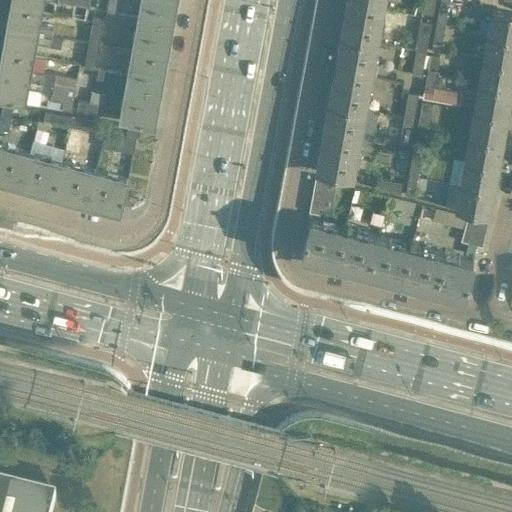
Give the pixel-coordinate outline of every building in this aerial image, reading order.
[(8,0),(0,58),(0,95),(29,100),(44,0),(8,0)] [(139,0),(121,119),(157,125),(176,0),(139,0)] [(378,42),(385,0),(349,0),(343,36),(378,42)] [(432,14),(433,0),(422,0),(420,12),(432,14)] [(438,5),(435,26),(444,27),(447,7),(438,5)] [(511,13),(493,10),(489,35),(511,39),(511,13)] [(421,19),(418,33),(429,35),(431,21),(421,19)] [(441,43),(444,27),(435,26),(432,42),(441,43)] [(426,50),(429,35),(418,33),(415,48),(426,50)] [(511,64),(511,39),(489,35),(484,60),(511,64)] [(366,109),(378,42),(343,36),(340,51),(339,50),(332,88),(333,88),(331,103),(366,109)] [(424,62),(426,50),(415,48),(413,60),(424,62)] [(437,55),(428,54),(425,75),(434,77),(437,55)] [(422,75),(424,62),(413,60),(411,73),(422,75)] [(511,89),(511,64),(484,60),(480,84),(511,89)] [(77,73),(77,64),(59,62),(58,71),(77,73)] [(51,99),(73,102),(76,75),(54,72),(51,99)] [(459,103),(460,91),(432,87),(434,77),(425,75),(421,97),(459,103)] [(508,114),(511,92),(511,89),(480,84),(475,108),(471,135),(503,141),(508,114)] [(416,93),(406,91),(404,104),(414,106),(416,93)] [(427,127),(430,109),(431,102),(423,101),(419,126),(427,127)] [(353,177),(366,109),(331,103),(328,118),(327,117),(320,155),(321,155),(319,169),(318,169),(317,170),(353,177)] [(412,118),(414,106),(404,104),(402,116),(412,118)] [(410,132),(412,118),(402,116),(400,130),(410,132)] [(129,169),(139,127),(107,119),(97,161),(129,169)] [(423,146),(427,127),(419,126),(415,145),(416,145),(423,146)] [(408,143),(410,132),(400,130),(398,141),(408,143)] [(499,166),(503,141),(471,135),(466,160),(499,166)] [(0,144),(0,183),(123,208),(131,171),(0,144)] [(420,158),(411,156),(407,175),(416,177),(420,158)] [(495,190),(499,166),(466,160),(462,184),(495,190)] [(412,196),(416,177),(407,175),(403,194),(412,196)] [(314,189),(335,192),(338,180),(316,176),(314,189)] [(386,189),(388,179),(377,176),(374,187),(386,189)] [(400,182),(388,179),(386,189),(397,192),(400,182)] [(490,214),(495,190),(462,184),(458,208),(490,214)] [(335,192),(314,189),(312,199),(323,201),(334,203),(335,192)] [(312,199),(310,211),(321,213),(321,211),(323,201),(312,199)] [(334,203),(323,201),(321,211),(332,213),(334,203)] [(485,234),(489,221),(468,216),(465,229),(485,234)] [(313,217),(303,253),(332,261),(330,267),(340,269),(341,263),(369,271),(379,235),(334,223),(313,217)] [(482,246),(485,234),(465,229),(462,241),(482,246)] [(436,288),(445,253),(379,235),(369,271),(397,279),(396,285),(406,287),(408,281),(436,288)] [(465,296),(474,261),(454,255),(445,253),(436,288),(465,296)] [(51,511),(55,499),(0,484),(0,511),(51,511)]
